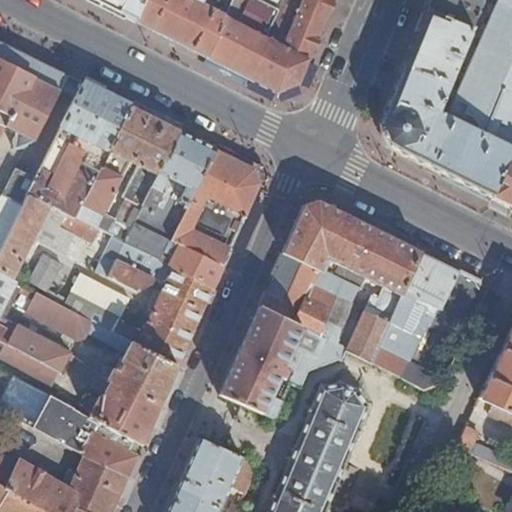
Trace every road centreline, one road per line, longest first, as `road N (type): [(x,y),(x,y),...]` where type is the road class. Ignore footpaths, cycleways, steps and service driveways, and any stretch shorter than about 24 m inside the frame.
road 1 (tertiary): [(141,511),(312,146)]
road 2 (secondary): [(312,146),(14,0)]
road 3 (secondary): [(511,247),(312,146)]
road 4 (tertiary): [(381,0),(312,146)]
